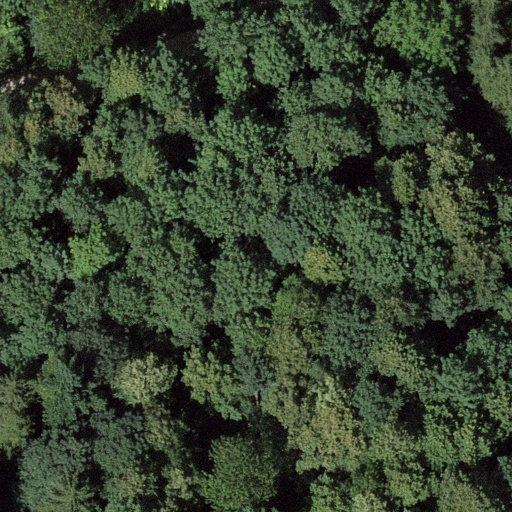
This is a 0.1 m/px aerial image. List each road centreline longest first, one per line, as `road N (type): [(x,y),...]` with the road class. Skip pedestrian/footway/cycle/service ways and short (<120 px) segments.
road 1 (track): [(182,51),(0,95)]
road 2 (track): [(303,0),(182,51)]
